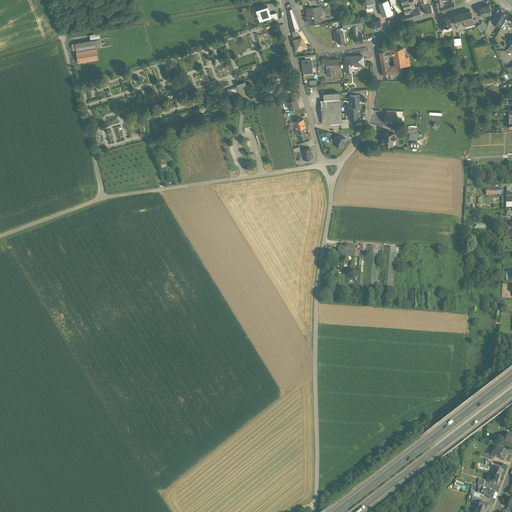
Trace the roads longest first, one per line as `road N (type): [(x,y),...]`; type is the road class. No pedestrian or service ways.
road 1 (track): [(464,418),(462,157),(353,149)]
road 2 (residential): [(373,44),(377,75),(362,129),(341,161),(323,165),(282,0)]
road 3 (track): [(0,56),(274,0)]
road 4 (track): [(315,511),(318,282)]
road 5 (motorway): [(511,381),(340,511)]
road 6 (track): [(101,198),(46,0)]
road 7 (motorway): [(358,511),(511,395)]
road 8 (residential): [(373,44),(385,32),(483,0)]
